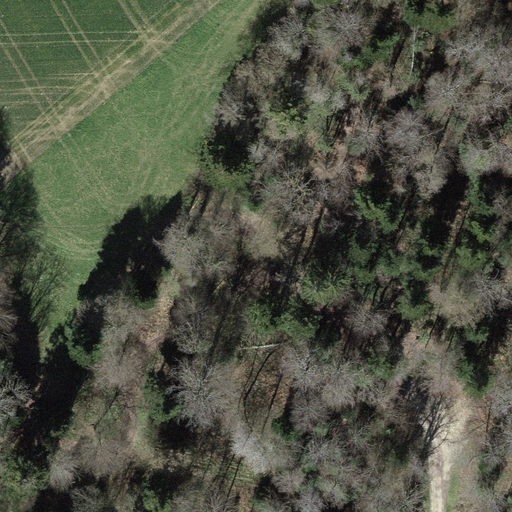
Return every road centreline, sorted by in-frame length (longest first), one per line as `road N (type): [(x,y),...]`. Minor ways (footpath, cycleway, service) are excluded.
road 1 (track): [(0,231),(123,237),(203,218),(294,267),(360,336),(416,434),(432,511)]
road 2 (track): [(416,434),(404,299),(367,175),(362,109),(384,0)]
